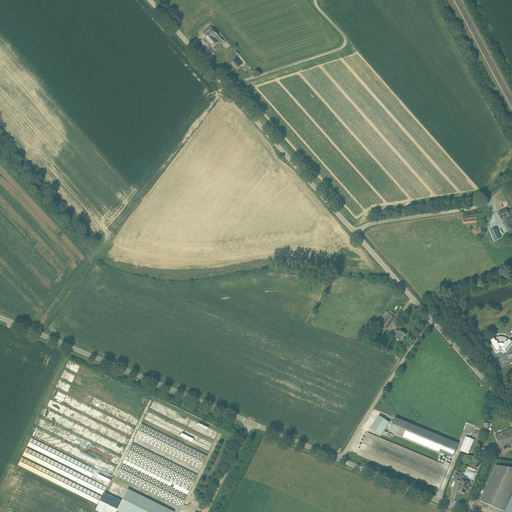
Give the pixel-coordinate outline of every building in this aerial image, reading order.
[(210,27),(203,33),(206,36),(204,38),(213,47),(218,42),(215,39),(218,36),(213,30),(210,27)] [(222,45),(226,49),(231,46),(227,41),(222,45)] [(242,64),(237,58),(232,62),(238,68),(242,64)] [(498,214),(501,220),(502,219),(507,231),(508,231),(511,228),(511,226),(511,224),(511,223),(511,219),(510,215),(509,216),(506,210),(498,214)] [(490,231),(494,241),(501,238),(497,228),(490,231)] [(383,322),(382,325),(387,328),(387,329),(395,318),(390,314),(386,319),(383,322)] [(378,333),(382,336),(387,328),(383,326),(378,333)] [(392,335),(401,341),(405,335),(400,331),(397,329),(392,335)] [(502,348),(506,351),(511,342),(508,339),(508,340),(506,338),(503,337),(500,337),(497,338),(494,339),(490,341),(495,350),(499,348),(502,348)] [(65,368),(145,407),(148,400),(69,361),(65,368)] [(61,378),(140,417),(144,409),(65,370),(61,378)] [(56,388),(135,426),(139,419),(59,380),(56,388)] [(51,398),(131,437),(135,429),(55,390),(51,398)] [(46,408),(126,447),(130,439),(50,400),(46,408)] [(149,409),(214,441),(219,432),(153,400),(149,409)] [(42,417),(121,456),(125,448),(46,409),(42,417)] [(144,420),(209,452),(213,444),(148,412),(144,420)] [(370,428),(381,435),(389,423),(379,416),(370,428)] [(389,432),(452,458),(458,444),(395,417),(389,432)] [(37,427),(117,466),(120,458),(41,419),(37,427)] [(135,438),(200,470),(207,456),(142,424),(135,438)] [(33,436),(112,475),(115,468),(36,429),(33,436)] [(511,429),(495,435),(497,441),(501,440),(503,446),(511,442),(511,429)] [(363,441),(361,445),(359,444),(358,448),(360,449),(358,454),(440,488),(448,467),(367,433),(364,438),(363,437),(361,441),(363,441)] [(460,451),(468,454),(474,440),(466,436),(460,451)] [(31,438),(27,446),(107,485),(110,478),(31,438)] [(125,457),(190,489),(197,475),(132,443),(125,457)] [(483,456),(482,457),(487,457),(487,456),(488,456),(488,454),(489,454),(489,449),(484,449),(484,447),(481,446),(480,455),(483,456)] [(26,448),(23,455),(102,494),(106,487),(26,448)] [(22,458),(18,465),(97,504),(101,497),(22,458)] [(472,464),(476,468),(481,463),(477,459),(472,464)] [(116,476),(181,508),(188,494),(183,492),(123,463),(116,476)] [(480,501),(503,511),(511,490),(511,468),(496,466),(480,501)] [(454,476),(452,481),(457,483),(457,482),(459,483),(458,487),(457,491),(464,494),(465,491),(468,492),(470,486),(468,485),(469,483),(461,480),(459,479),(460,476),(455,474),(454,476)] [(173,511),(127,489),(117,511),(119,511),(173,511)]
